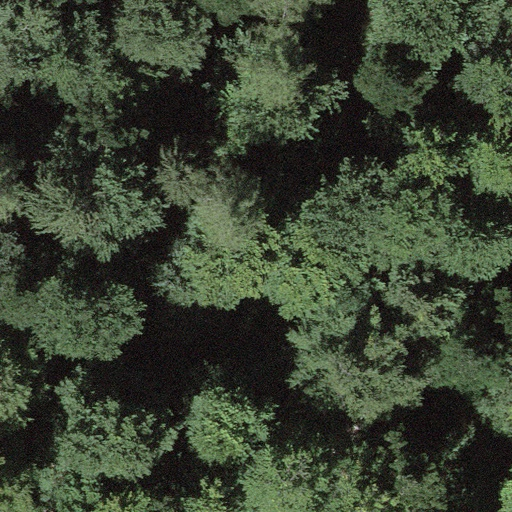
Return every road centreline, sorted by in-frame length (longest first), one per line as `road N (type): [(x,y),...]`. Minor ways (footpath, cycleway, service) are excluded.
road 1 (track): [(295,511),(511,182)]
road 2 (track): [(0,419),(227,511)]
